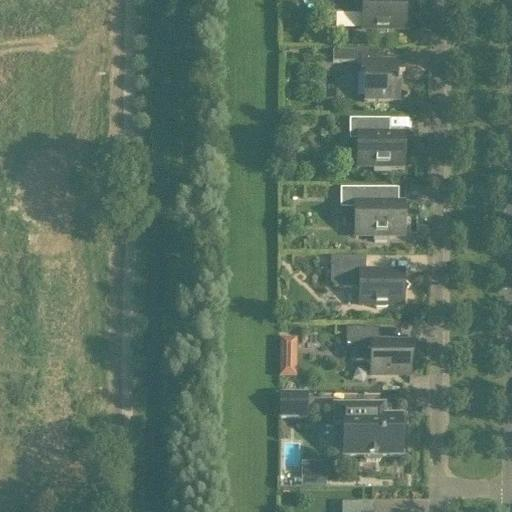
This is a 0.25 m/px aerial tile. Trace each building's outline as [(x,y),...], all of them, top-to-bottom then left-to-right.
[(0,0),(0,18),(37,20),(30,176),(0,174),(0,225),(33,227),(29,323),(0,321),(0,371),(24,372),(21,451),(0,450),(0,493),(49,495),(54,371),(72,372),(86,0),(0,0)] [(331,0),(331,16),(345,16),(349,12),(357,12),(361,16),(361,30),(374,30),(376,33),(387,34),(388,31),(404,31),(404,0),(331,0)] [(332,52),(332,64),(360,64),(360,75),(363,75),(363,103),(399,104),(399,84),(397,84),(397,75),(403,76),(404,62),(382,62),(382,52),(332,52)] [(348,121),(348,141),(357,142),(356,168),(374,168),(374,174),(389,174),(389,169),(403,169),(403,136),(386,136),(383,132),(383,121),(348,121)] [(340,190),(340,210),(354,210),(354,238),(373,238),(373,244),(387,244),(387,238),(403,238),(403,233),(405,233),(405,218),(403,218),(403,205),(381,205),(381,190),(340,190)] [(330,259),(330,285),(334,289),(359,290),(358,306),(371,306),(374,310),(382,311),(385,307),(398,307),(398,302),(406,294),(402,290),(402,274),(364,274),(365,259),(330,259)] [(345,330),(345,346),(351,346),(351,363),(365,363),(370,367),(370,376),(410,376),(410,344),(378,344),(378,330),(345,330)] [(278,365),(278,381),(295,381),(295,365),(278,365)] [(279,395),(279,421),(307,421),(307,395),(279,395)] [(334,407),(334,426),(345,426),(345,458),(365,458),(365,460),(367,463),(378,463),(380,460),(380,458),(400,458),(400,434),(402,433),(402,424),(400,423),(400,420),(383,420),(383,413),(372,413),(372,407),(334,407)] [(325,478),(324,462),(299,463),(300,479),(325,478)]
